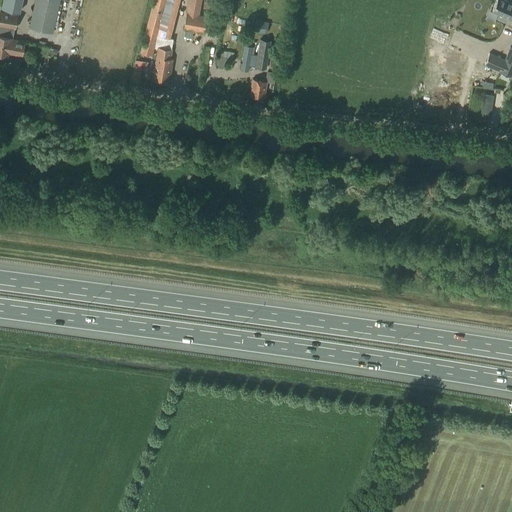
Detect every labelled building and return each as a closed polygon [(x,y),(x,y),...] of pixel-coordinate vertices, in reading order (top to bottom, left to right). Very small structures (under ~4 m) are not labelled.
[(20,12),(22,0),(3,0),(1,8),(20,12)] [(53,32),(60,0),(58,0),(35,0),(30,26),(53,32)] [(153,0),(140,53),(153,56),(155,44),(158,45),(154,72),(155,72),(154,80),(168,82),(169,73),(171,74),(173,58),(171,58),(173,49),(171,48),(172,38),(170,37),(179,0),(153,0)] [(198,14),(199,0),(188,0),(184,28),(204,32),(207,16),(198,14)] [(511,2),(505,0),(496,0),(492,11),(499,14),(498,18),(506,22),(508,17),(511,19),(511,26),(511,2)] [(0,53),(8,55),(8,51),(12,52),(12,53),(22,55),(24,41),(12,39),(14,28),(16,28),(18,14),(0,11),(0,53)] [(266,34),(268,22),(256,20),(254,31),(266,34)] [(79,48),(83,35),(76,33),(72,46),(79,48)] [(266,68),(270,41),(260,39),(257,55),(251,54),(253,47),(244,45),(240,70),(248,71),(249,65),(266,68)] [(489,53),(484,64),(511,75),(511,72),(511,47),(510,47),(505,59),(489,53)] [(233,63),(233,60),(218,57),(216,68),(224,69),(225,62),(233,63)] [(138,82),(140,71),(133,70),(131,81),(138,82)] [(264,98),(267,81),(253,79),(250,96),(264,98)] [(483,94),(480,119),(489,120),(493,96),(483,94)]
